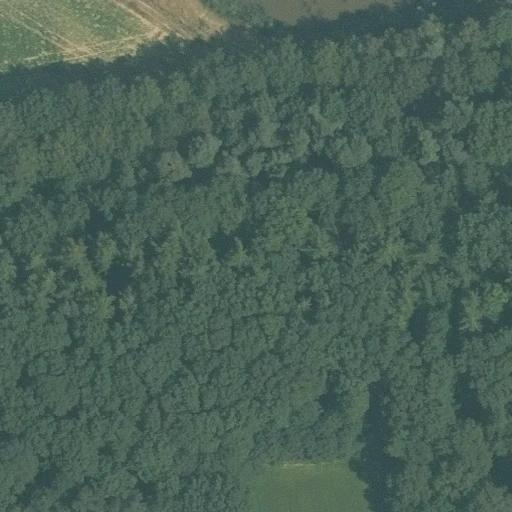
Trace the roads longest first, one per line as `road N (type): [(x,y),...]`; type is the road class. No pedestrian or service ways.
road 1 (unclassified): [(511,141),(379,108),(305,107),(0,165)]
road 2 (track): [(305,107),(317,66),(511,27)]
road 3 (unknown): [(138,0),(305,107)]
